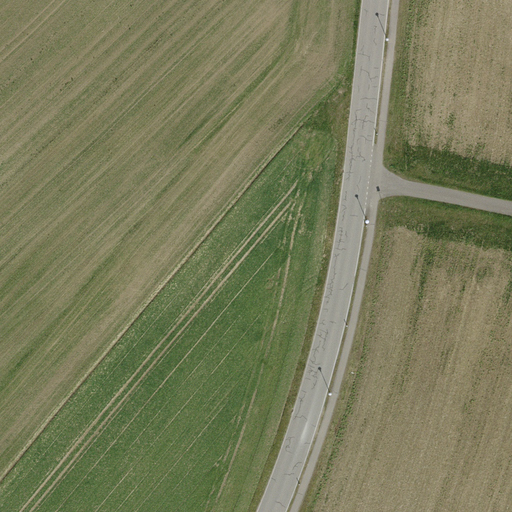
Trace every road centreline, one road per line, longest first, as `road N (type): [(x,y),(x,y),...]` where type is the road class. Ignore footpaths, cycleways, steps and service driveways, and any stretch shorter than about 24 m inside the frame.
road 1 (tertiary): [(378,0),(338,309),(272,511)]
road 2 (track): [(358,179),(511,208)]
